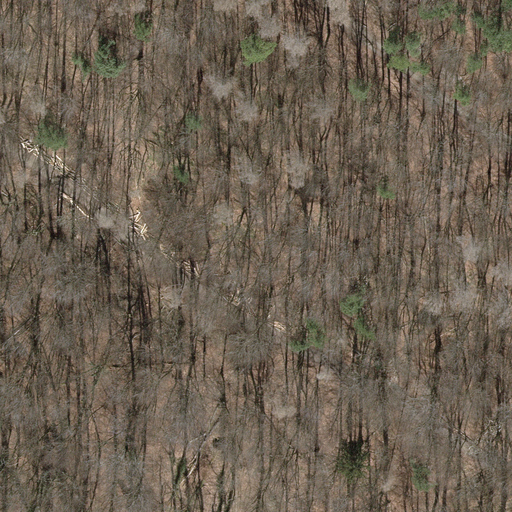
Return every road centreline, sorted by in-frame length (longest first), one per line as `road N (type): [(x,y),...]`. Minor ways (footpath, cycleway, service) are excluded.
road 1 (track): [(0,132),(221,309),(372,379),(511,467)]
road 2 (track): [(325,0),(461,114),(511,135)]
